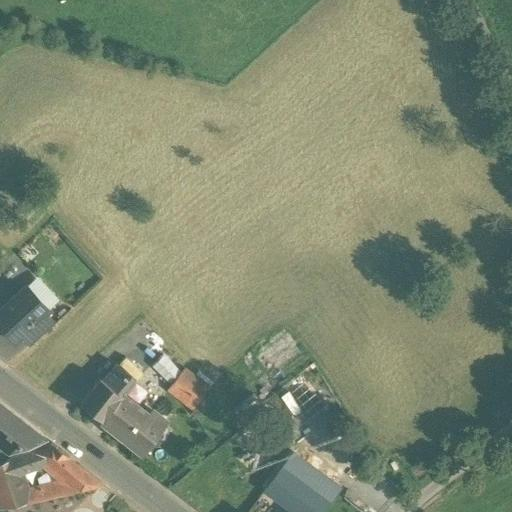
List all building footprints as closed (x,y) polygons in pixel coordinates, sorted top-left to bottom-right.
[(25,287),(0,310),(0,333),(6,334),(13,342),(19,336),(45,312),(47,311),(25,287)] [(45,312),(19,336),(29,347),(54,323),(45,312)] [(240,363),(253,382),(296,353),(283,334),(240,363)] [(101,375),(99,377),(121,394),(132,380),(114,366),(104,378),(101,375)] [(178,369),(158,394),(180,412),(200,387),(178,369)] [(99,377),(79,402),(102,419),(121,394),(99,377)] [(146,414),(121,394),(102,419),(141,451),(165,421),(151,411),(146,414)] [(43,439),(0,405),(0,445),(8,452),(9,453),(43,439)] [(51,442),(4,460),(11,473),(20,470),(47,460),(67,456),(51,442)] [(0,455),(8,452),(0,445),(0,455)] [(294,450),(283,465),(332,501),(343,487),(294,450)] [(102,484),(67,456),(47,460),(53,468),(64,476),(43,489),(41,486),(26,488),(25,484),(13,488),(18,504),(102,484)] [(4,460),(0,461),(0,476),(11,473),(4,460)] [(323,511),(332,501),(283,465),(267,487),(297,509),(300,511),(323,511)] [(11,473),(0,476),(0,491),(13,488),(25,484),(20,470),(11,473)] [(13,488),(0,491),(0,507),(18,504),(13,488)]
